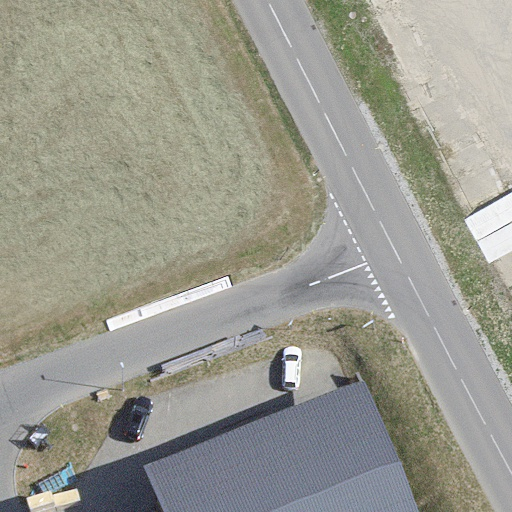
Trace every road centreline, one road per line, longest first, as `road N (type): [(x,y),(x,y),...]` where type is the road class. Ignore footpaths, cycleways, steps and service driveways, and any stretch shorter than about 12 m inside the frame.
road 1 (residential): [(392,255),(0,394)]
road 2 (tertiary): [(392,255),(269,0)]
road 3 (tertiary): [(511,474),(392,255)]
